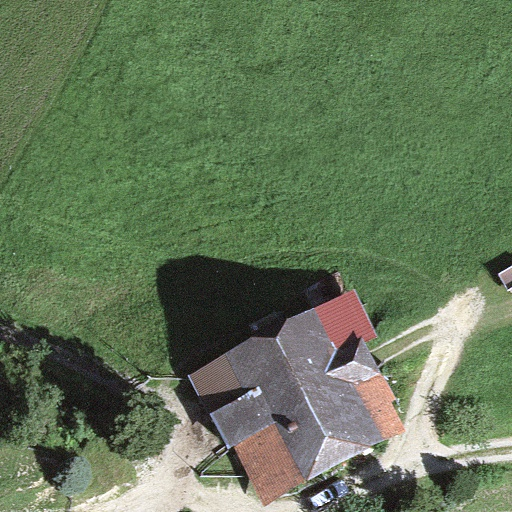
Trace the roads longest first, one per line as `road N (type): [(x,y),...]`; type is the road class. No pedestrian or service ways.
road 1 (track): [(250,511),(183,498),(0,510)]
road 2 (track): [(511,451),(406,464),(290,511)]
